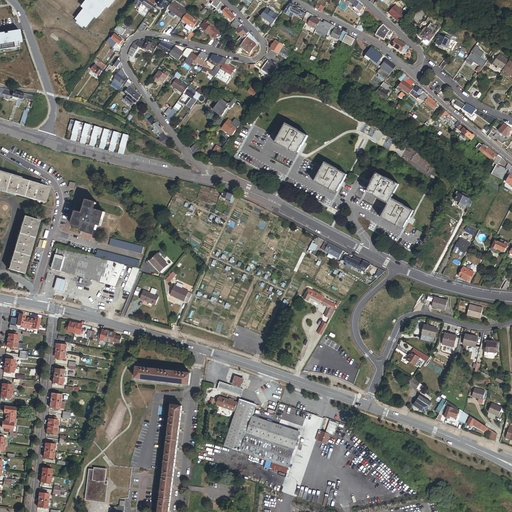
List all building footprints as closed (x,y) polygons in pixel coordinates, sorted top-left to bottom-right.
[(120,0),(87,0),(82,8),(84,10),(76,20),(78,22),(77,24),(84,30),(86,28),(89,29),(96,19),(100,22),(109,11),(111,12),(120,0)] [(156,2),(153,0),(135,0),(134,3),(139,6),(142,2),(151,9),(156,2)] [(170,4),(164,0),(160,0),(157,5),(161,8),(163,9),(164,7),(166,9),(163,13),(170,4)] [(359,2),(360,0),(347,0),(355,7),(353,8),(356,10),(357,8),(359,11),(363,6),(359,2)] [(453,12),(459,3),(458,2),(455,0),(450,0),(450,1),(456,6),(453,10),(450,7),(451,6),(448,4),(446,7),(453,12)] [(236,17),(221,1),(216,8),(216,9),(220,9),(231,21),(236,17)] [(433,9),(422,1),(417,7),(428,16),(433,9)] [(187,12),(173,2),(168,9),(171,11),(176,15),(182,19),(186,13),(187,12)] [(305,14),(292,7),(290,6),(290,5),(292,6),(293,5),(290,3),(284,13),(292,17),(294,14),(302,18),(305,14)] [(396,22),(403,14),(393,5),(386,12),(396,22)] [(244,15),(249,8),(245,6),(241,12),(244,15)] [(272,24),(278,16),(266,7),(260,16),(272,24)] [(188,15),(186,13),(182,19),(181,20),(193,28),(196,24),(197,22),(198,21),(188,15)] [(317,29),(320,22),(311,18),(310,22),(308,26),(315,29),(316,30),(317,29)] [(226,33),(205,19),(200,26),(212,33),(211,34),(213,35),(213,36),(216,39),(215,39),(216,40),(213,45),(216,47),(219,43),(226,33)] [(250,32),(242,24),(236,19),(232,24),(237,29),(236,30),(243,38),(241,39),(243,41),(246,36),(250,32)] [(144,30),(148,24),(143,21),(138,28),(141,31),(142,30),(144,30)] [(330,30),(332,25),(325,21),(324,23),(320,22),(317,29),(323,33),(322,35),(327,37),(330,30)] [(361,32),(365,25),(364,24),(360,22),(356,29),(361,32)] [(126,29),(119,24),(115,29),(116,30),(121,34),(122,34),(126,29)] [(390,30),(383,24),(380,28),(384,32),(386,31),(388,33),(390,31),(390,30)] [(338,40),(342,33),(339,31),(340,30),(339,29),(337,28),(336,30),(334,29),(335,27),(332,25),(330,30),(331,30),(329,35),(330,35),(333,31),(331,36),(338,40)] [(434,35),(438,31),(430,25),(427,29),(426,29),(425,30),(424,31),(423,32),(418,38),(423,41),(422,43),(426,46),(435,35),(434,35)] [(385,40),(387,35),(388,33),(386,31),(384,32),(380,28),(376,36),(385,40)] [(4,34),(0,34),(0,54),(22,51),(21,45),(23,45),(21,31),(8,33),(9,35),(5,36),(4,34)] [(124,41),(114,35),(115,34),(113,33),(110,37),(114,40),(113,42),(116,44),(117,42),(121,45),(124,41)] [(404,46),(405,44),(396,39),(394,38),(396,35),(394,33),(393,34),(390,39),(392,41),(390,45),(388,44),(387,46),(390,48),(391,46),(404,53),(407,48),(404,46)] [(351,46),(355,39),(347,35),(343,42),(351,46)] [(256,45),(257,44),(246,36),(243,41),(240,46),(250,53),(253,49),(256,45)] [(447,49),(450,40),(450,38),(449,38),(449,37),(445,36),(444,38),(439,36),(436,45),(447,49)] [(154,51),(158,44),(153,41),(153,43),(147,39),(147,40),(145,39),(145,40),(142,38),(141,40),(138,39),(133,43),(131,46),(128,54),(133,56),(139,45),(148,50),(149,49),(154,51)] [(489,48),(491,45),(482,38),(480,42),(489,48)] [(172,48),(174,44),(161,40),(157,47),(168,52),(170,47),(172,48)] [(283,45),(275,40),(271,46),(270,49),(278,54),(283,45)] [(183,53),(175,46),(173,48),(169,53),(178,60),(183,53)] [(481,57),(483,54),(478,50),(479,48),(475,46),(472,52),(481,57)] [(497,54),(500,48),(497,46),(490,57),(492,58),(496,53),(497,54)] [(377,62),(382,55),(370,47),(363,58),(370,62),(372,59),(377,62)] [(205,61),(209,55),(206,53),(201,51),(200,53),(197,56),(194,54),(192,52),(189,57),(201,66),(205,61)] [(481,57),(472,52),(470,54),(471,54),(485,64),(487,61),(481,57)] [(503,69),(509,60),(499,53),(493,62),(503,69)] [(485,64),(471,54),(466,63),(470,66),(473,62),(480,67),(479,68),(478,68),(476,72),(479,74),(485,64)] [(104,69),(106,65),(100,60),(101,58),(97,55),(93,61),(95,63),(104,69)] [(219,68),(224,61),(222,60),(223,58),(213,55),(209,61),(217,66),(219,68)] [(234,71),(235,69),(229,65),(231,60),(228,59),(222,70),(232,75),(234,71)] [(272,74),(277,67),(268,60),(261,70),(270,76),(272,74)] [(280,69),(285,62),(281,60),(277,67),(280,69)] [(395,67),(386,60),(381,67),(390,74),(395,67)] [(104,69),(95,63),(92,66),(91,65),(90,67),(91,68),(91,69),(99,75),(104,69)] [(110,69),(112,66),(109,64),(104,70),(107,73),(110,69)] [(128,76),(126,73),(122,67),(122,66),(115,77),(117,78),(123,83),(128,77),(128,76)] [(275,76),(280,69),(277,67),(272,74),(275,76)] [(167,76),(169,73),(166,71),(164,74),(158,70),(153,78),(157,81),(158,79),(162,82),(167,76)] [(187,89),(188,87),(176,79),(177,78),(174,76),(171,80),(169,83),(175,88),(174,89),(176,90),(177,89),(183,93),(186,88),(187,89)] [(133,84),(130,79),(128,77),(123,83),(122,85),(125,88),(129,82),(131,85),(133,84)] [(413,89),(403,80),(401,82),(399,86),(409,94),(413,89)] [(387,90),(390,86),(384,82),(376,92),(379,94),(381,90),(388,93),(389,93),(390,93),(391,92),(387,90)] [(438,86),(432,82),(429,85),(434,90),(438,86)] [(140,94),(129,86),(124,92),(135,101),(140,94)] [(200,95),(188,86),(188,87),(187,89),(183,93),(186,95),(186,94),(191,98),(185,105),(190,109),(200,95)] [(423,91),(418,87),(415,90),(416,92),(420,95),(423,91)] [(32,101),(33,97),(12,93),(11,98),(21,100),(21,99),(32,101)] [(427,98),(429,97),(424,93),(419,98),(424,102),(427,98)] [(438,108),(431,101),(432,100),(429,97),(427,98),(428,99),(425,103),(434,111),(438,108)] [(226,106),(227,104),(220,99),(212,109),(221,116),(228,107),(226,106)] [(472,117),(476,110),(474,109),(472,108),(466,105),(465,106),(455,100),(454,101),(457,103),(455,106),(462,111),(472,117)] [(169,122),(176,112),(172,109),(171,110),(166,117),(169,122)] [(442,120),(447,114),(444,111),(439,117),(442,120)] [(22,113),(18,126),(22,127),(27,115),(22,113)] [(156,122),(152,116),(147,119),(152,125),(156,122)] [(231,136),(241,123),(234,118),(232,122),(227,119),(221,128),(231,136)] [(164,133),(157,122),(152,125),(160,136),(164,133)] [(303,145),(308,135),(298,129),(287,122),(276,143),(297,154),(302,145),(303,145)] [(69,143),(74,145),(76,136),(80,126),(70,123),(67,133),(71,135),(69,143)] [(485,135),(490,129),(486,125),(481,131),(485,135)] [(511,130),(504,125),(498,132),(506,137),(509,133),(511,130)] [(81,137),(78,146),(83,147),(86,139),(89,128),(80,126),(76,136),(81,137)] [(90,140),(88,149),(93,150),(95,142),(98,131),(89,128),(86,139),(90,140)] [(472,135),(464,128),(461,132),(471,141),(475,136),(473,134),(472,135)] [(100,143),(97,152),(102,153),(105,144),(108,134),(98,131),(95,142),(100,143)] [(107,154),(109,155),(112,156),(114,147),(117,137),(108,134),(105,144),(109,146),(107,154)] [(169,140),(165,134),(161,137),(160,136),(156,139),(164,144),(169,140)] [(250,154),(261,141),(253,134),(248,140),(253,143),(249,147),(251,148),(248,152),(250,154)] [(114,147),(119,149),(116,157),(121,159),(127,140),(117,137),(114,147)] [(497,156),(487,148),(486,149),(482,145),(479,143),(475,147),(482,153),(491,161),(494,157),(496,159),(497,156)] [(218,154),(222,149),(216,145),(213,150),(218,154)] [(194,159),(198,152),(196,149),(192,152),(190,148),(188,150),(194,159)] [(498,165),(502,158),(498,155),(497,156),(496,159),(494,163),(496,164),(498,165)] [(337,193),(342,184),(347,175),(336,169),(336,168),(325,162),(318,176),(315,182),(337,193)] [(502,179),(507,170),(506,169),(498,165),(496,164),(491,174),(502,179)] [(0,188),(43,202),(48,187),(0,171),(0,188)] [(408,220),(413,210),(391,198),(399,184),(386,177),(386,178),(376,173),(371,182),(372,183),(367,192),(388,203),(381,218),(402,229),(407,220),(408,220)] [(232,203),(235,196),(223,191),(221,197),(230,200),(229,202),(232,203)] [(469,199),(466,198),(463,196),(464,195),(462,194),(463,192),(459,191),(455,200),(460,202),(465,205),(466,205),(469,199)] [(99,225),(103,211),(93,208),(95,201),(85,198),(81,211),(74,209),(70,223),(80,226),(79,230),(93,234),(95,224),(99,225)] [(22,272),(38,219),(23,214),(7,267),(22,272)] [(511,242),(511,240),(500,235),(499,237),(511,243),(511,242)] [(141,253),(143,246),(109,237),(108,244),(141,253)] [(465,252),(470,243),(460,238),(456,246),(461,248),(460,250),(465,252)] [(506,249),(506,247),(503,246),(497,243),(498,242),(495,240),(491,248),(496,250),(496,249),(497,250),(504,253),(506,249)] [(339,258),(343,250),(325,241),(321,249),(339,258)] [(108,283),(116,262),(77,252),(77,253),(55,247),(50,268),(108,283)] [(137,267),(139,260),(96,248),(94,255),(137,267)] [(160,272),(168,265),(167,264),(163,260),(156,252),(148,260),(160,272)] [(364,272),(371,264),(363,260),(362,264),(361,264),(352,259),(346,256),(344,261),(348,263),(352,265),(364,272)] [(114,285),(123,264),(116,262),(108,283),(114,285)] [(130,291),(139,268),(132,266),(123,289),(130,291)] [(470,281),(475,272),(470,270),(467,268),(464,266),(459,276),(470,281)] [(480,286),(484,278),(477,274),(472,284),(480,286)] [(63,292),(66,280),(56,277),(53,289),(63,292)] [(506,295),(510,287),(511,286),(505,283),(499,294),(506,295)] [(188,302),(192,293),(188,292),(189,291),(182,288),(176,285),(174,284),(170,294),(184,301),(184,300),(188,302)] [(153,305),(157,296),(153,295),(155,290),(150,288),(148,293),(141,290),(138,298),(146,301),(145,304),(148,305),(149,303),(153,305)] [(335,304),(324,298),(325,297),(307,288),(302,298),(307,301),(309,297),(328,307),(324,315),(329,318),(333,310),(332,309),(335,304)] [(444,310),(447,300),(434,296),(431,306),(444,310)] [(479,317),(482,307),(469,304),(466,314),(479,317)] [(27,328),(29,318),(25,317),(26,315),(20,313),(17,325),(23,326),(22,327),(27,328)] [(38,329),(41,318),(35,317),(34,319),(29,318),(27,328),(33,329),(33,328),(38,329)] [(83,333),(84,329),(82,329),(83,324),(71,321),(70,326),(67,325),(66,329),(69,330),(68,331),(80,334),(81,333),(83,333)] [(433,343),(437,328),(424,325),(420,340),(433,343)] [(107,341),(109,331),(103,329),(102,334),(100,334),(99,337),(101,338),(101,339),(107,341)] [(497,353),(499,344),(501,344),(499,330),(492,330),(492,336),(494,336),(494,340),(486,338),(483,349),(497,353)] [(120,344),(122,336),(115,334),(115,332),(109,331),(107,341),(113,342),(120,344)] [(17,347),(19,335),(17,335),(17,332),(14,332),(14,334),(9,334),(7,346),(12,347),(12,349),(15,349),(16,347),(17,347)] [(454,348),(457,336),(444,332),(441,345),(446,346),(445,350),(452,352),(453,348),(454,348)] [(474,347),(476,338),(464,334),(462,344),(474,347)] [(67,352),(68,345),(58,344),(56,358),(66,359),(66,355),(70,355),(70,352),(67,352)] [(414,366),(420,358),(411,352),(406,360),(414,366)] [(16,368),(17,364),(15,364),(15,360),(12,359),(12,358),(9,357),(9,359),(5,359),(4,371),(7,371),(7,373),(10,373),(11,372),(14,372),(14,368),(16,368)] [(190,384),(191,373),(137,366),(136,378),(190,384)] [(63,384),(64,370),(54,368),(53,382),(63,384)] [(423,386),(410,378),(406,384),(413,389),(413,388),(420,392),(423,386)] [(13,393),(14,389),(12,389),(12,385),(9,384),(9,383),(6,382),(5,384),(2,384),(1,396),(4,396),(4,398),(7,398),(8,397),(11,397),(11,393),(13,393)] [(241,391),(218,383),(216,390),(239,398),(241,391)] [(482,400),(484,395),(485,391),(474,388),(471,397),(478,399),(477,402),(482,404),(483,400),(482,400)] [(431,403),(419,395),(413,405),(421,411),(425,412),(431,403)] [(235,404),(218,398),(216,406),(233,412),(235,404)] [(438,414),(446,401),(443,399),(435,411),(438,414)] [(64,409),(64,404),(60,404),(60,401),(51,400),(50,407),(64,409)] [(251,417),(254,408),(255,406),(238,401),(223,447),(239,452),(251,417)] [(468,416),(460,410),(459,410),(457,409),(457,408),(446,401),(438,414),(436,419),(439,420),(441,416),(453,420),(453,418),(456,419),(456,420),(464,424),(466,421),(468,416)] [(169,511),(183,405),(172,404),(158,511),(169,511)] [(498,417),(502,408),(491,404),(487,412),(498,417)] [(15,423),(16,413),(15,413),(16,407),(5,406),(4,411),(6,412),(5,422),(3,421),(2,427),(5,428),(4,431),(11,431),(13,432),(14,423),(15,423)] [(57,432),(58,421),(57,420),(58,418),(54,417),(54,420),(48,419),(47,431),(52,432),(52,434),(55,435),(56,432),(57,432)] [(291,455),(298,433),(251,417),(239,452),(249,456),(254,443),(291,455)] [(487,428),(471,418),(469,422),(468,425),(472,428),(473,426),(484,432),(485,431),(487,428)] [(332,437),(337,424),(329,421),(325,434),(328,435),(332,437)] [(496,442),(497,435),(491,431),(490,434),(489,439),(496,442)] [(325,434),(317,432),(314,440),(325,444),(328,435),(325,434)] [(54,458),(55,444),(45,443),(44,457),(54,458)] [(286,468),(291,455),(254,443),(249,456),(270,463),(286,468)] [(286,468),(270,463),(269,467),(285,473),(286,468)] [(106,501),(107,489),(106,489),(107,483),(106,483),(107,468),(95,467),(94,469),(92,468),(88,499),(106,501)] [(51,483),(52,469),(42,468),(41,482),(51,483)] [(48,508),(49,494),(39,493),(38,506),(48,508)] [(124,511),(126,501),(121,501),(120,506),(119,505),(118,507),(112,506),(112,510),(117,510),(116,511),(124,511)]
